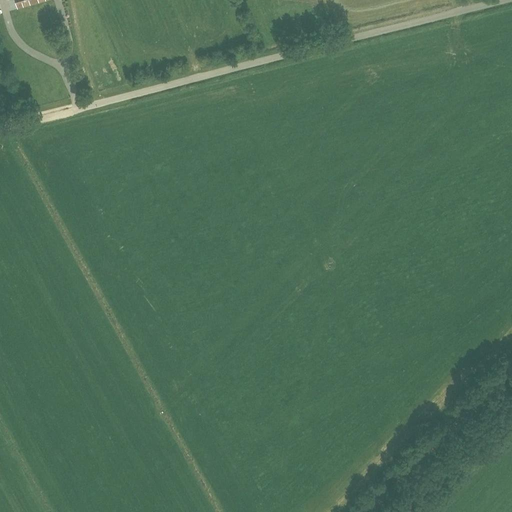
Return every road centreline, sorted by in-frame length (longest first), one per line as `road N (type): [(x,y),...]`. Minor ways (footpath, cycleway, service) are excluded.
road 1 (unclassified): [(73,110),(505,0)]
road 2 (unclassified): [(369,511),(511,368)]
